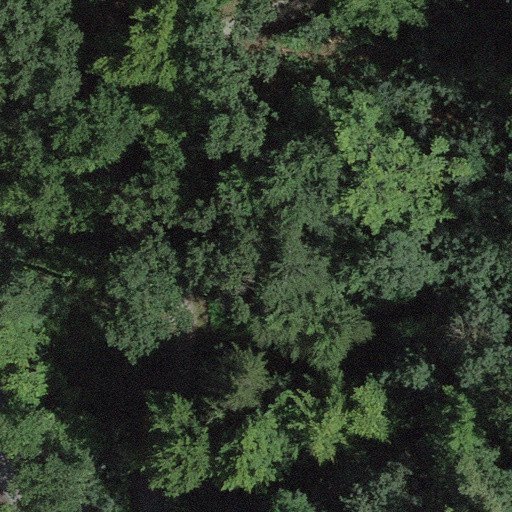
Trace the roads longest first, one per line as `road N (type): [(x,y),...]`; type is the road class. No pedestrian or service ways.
road 1 (track): [(84,0),(170,58),(191,57),(294,0)]
road 2 (tertiary): [(72,511),(0,341)]
